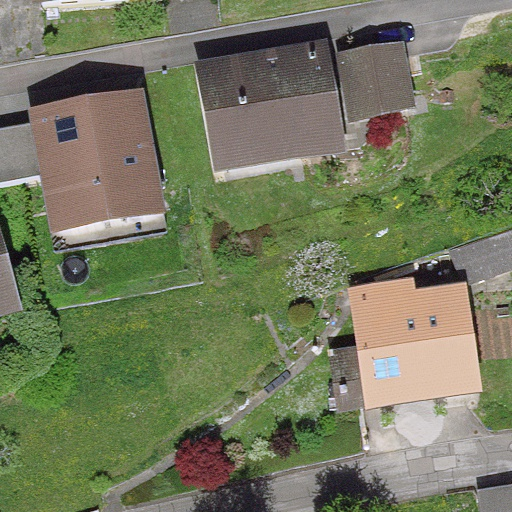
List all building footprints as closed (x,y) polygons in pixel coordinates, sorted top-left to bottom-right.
[(403,43),(335,55),(347,121),(415,109),(403,43)] [(337,147),(321,51),(205,71),(222,167),(337,147)] [(155,210),(135,100),(38,117),(58,227),(155,210)] [(511,231),(449,253),(460,285),(511,266),(511,231)] [(0,262),(0,312),(13,309),(0,262)] [(467,386),(453,301),(367,315),(381,400),(467,386)] [(511,511),(511,485),(478,491),(481,511),(511,511)]
